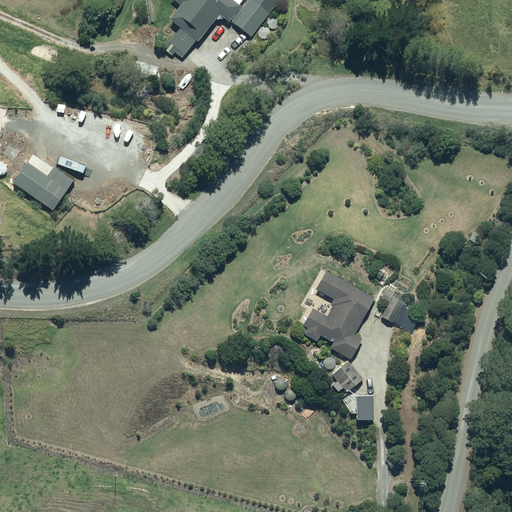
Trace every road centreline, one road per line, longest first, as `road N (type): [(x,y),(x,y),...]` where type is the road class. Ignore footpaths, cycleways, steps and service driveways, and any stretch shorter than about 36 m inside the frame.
road 1 (unclassified): [(0,291),(65,293),(126,276),(181,238),(277,124),(313,97),(366,90),(511,109)]
road 2 (residential): [(423,511),(511,258)]
